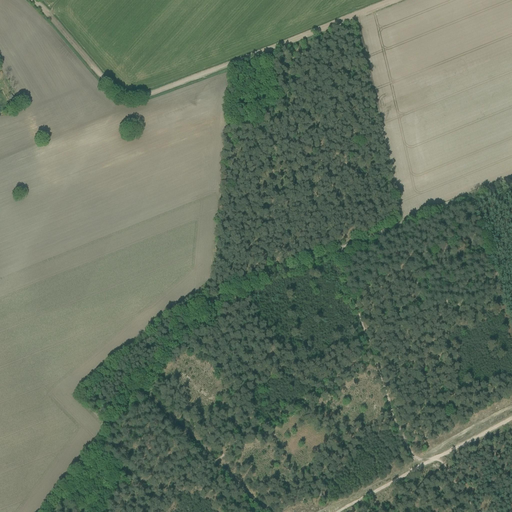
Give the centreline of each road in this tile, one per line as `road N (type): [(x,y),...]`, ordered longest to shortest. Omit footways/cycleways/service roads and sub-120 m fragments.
road 1 (track): [(393,0),(128,97),(113,92),(33,0)]
road 2 (track): [(336,250),(206,301),(137,387)]
road 3 (track): [(370,355),(414,467),(511,414)]
road 4 (track): [(511,178),(336,250)]
road 5 (track): [(370,355),(246,440)]
